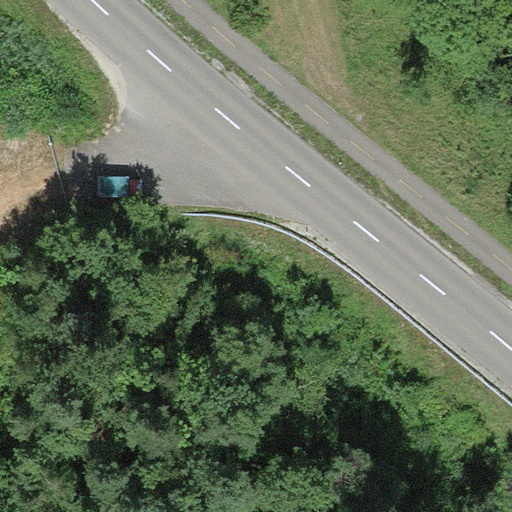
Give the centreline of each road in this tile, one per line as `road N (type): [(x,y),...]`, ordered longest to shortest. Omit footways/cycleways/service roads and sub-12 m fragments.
road 1 (tertiary): [(511,346),(94,0)]
road 2 (track): [(212,101),(174,149),(0,206)]
